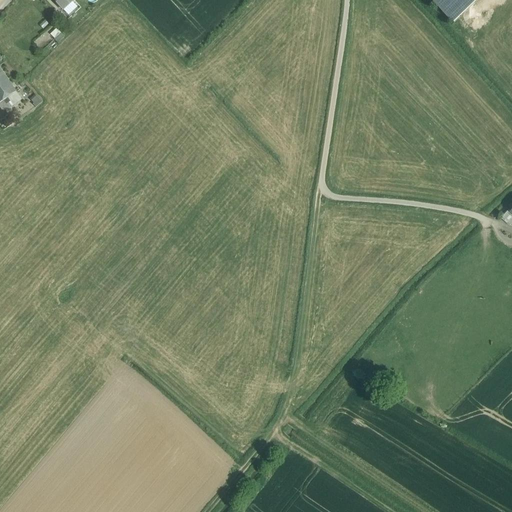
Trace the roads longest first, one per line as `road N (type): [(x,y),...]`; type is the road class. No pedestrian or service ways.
road 1 (unclassified): [(346,0),(318,195),(417,203),(497,222)]
road 2 (track): [(207,511),(287,419),(305,431)]
